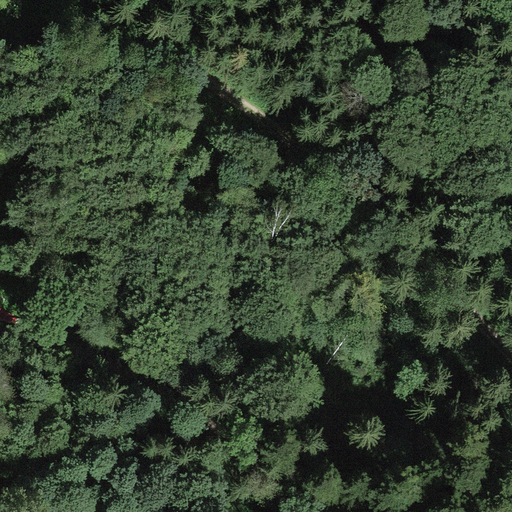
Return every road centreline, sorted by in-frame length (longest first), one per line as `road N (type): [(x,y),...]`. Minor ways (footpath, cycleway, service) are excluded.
road 1 (track): [(511,352),(465,296),(307,149),(137,31),(74,0)]
road 2 (track): [(0,327),(66,344),(147,380),(232,446),(285,511)]
road 3 (track): [(232,446),(120,418),(77,430),(22,461),(12,495),(72,511)]
